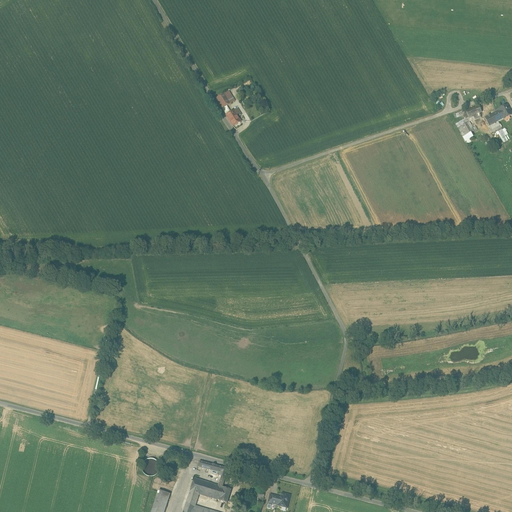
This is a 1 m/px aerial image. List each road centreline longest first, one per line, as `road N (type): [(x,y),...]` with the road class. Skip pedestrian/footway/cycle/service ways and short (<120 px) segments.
road 1 (track): [(153,0),(263,175),(349,335),(311,484)]
road 2 (unclassified): [(415,511),(0,404)]
road 3 (track): [(263,175),(511,91)]
